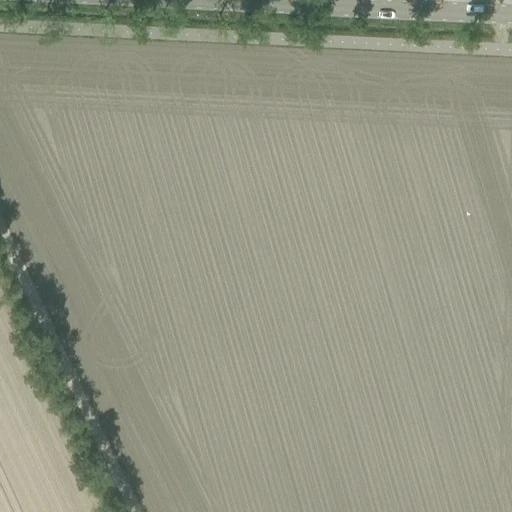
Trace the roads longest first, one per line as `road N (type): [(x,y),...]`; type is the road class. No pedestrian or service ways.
road 1 (tertiary): [(511,17),(175,0)]
road 2 (track): [(128,511),(0,237)]
